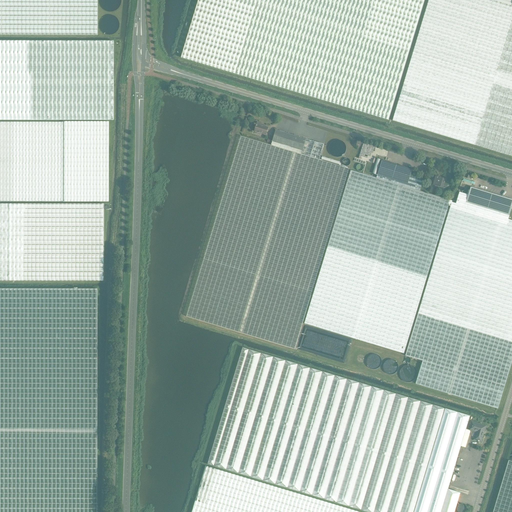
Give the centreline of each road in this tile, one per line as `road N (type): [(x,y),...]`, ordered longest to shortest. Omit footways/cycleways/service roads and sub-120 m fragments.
road 1 (tertiary): [(511,172),(169,69)]
road 2 (unclassified): [(476,511),(511,391)]
